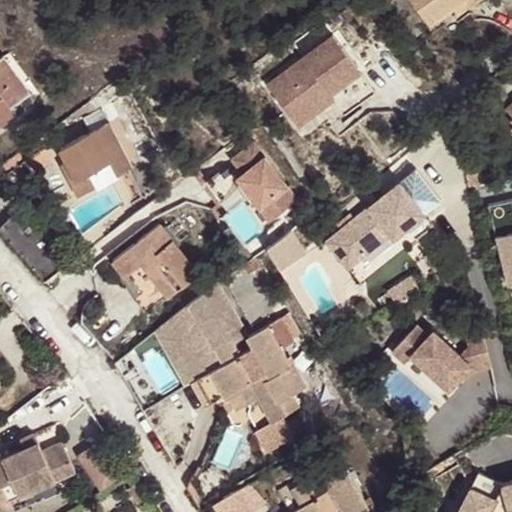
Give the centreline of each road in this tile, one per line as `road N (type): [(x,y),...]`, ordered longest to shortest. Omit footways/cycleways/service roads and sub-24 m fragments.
road 1 (residential): [(178,511),(85,360),(0,260)]
road 2 (residential): [(475,246),(511,379)]
